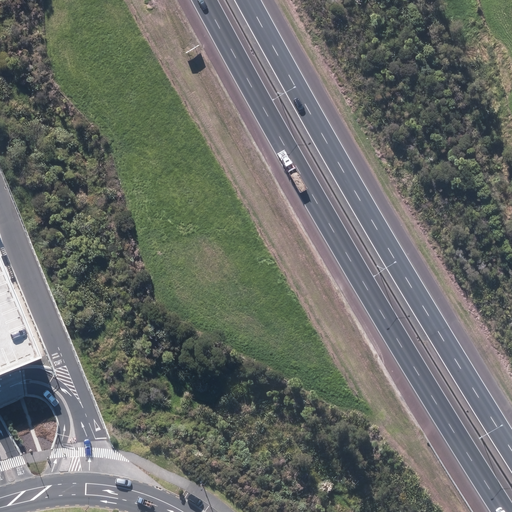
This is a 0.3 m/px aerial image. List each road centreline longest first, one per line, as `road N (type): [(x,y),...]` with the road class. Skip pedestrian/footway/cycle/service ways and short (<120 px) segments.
road 1 (motorway): [(504,511),(333,237),(203,0)]
road 2 (motorway): [(248,0),(367,218),(511,450)]
road 3 (unclassified): [(177,511),(99,487),(0,501)]
